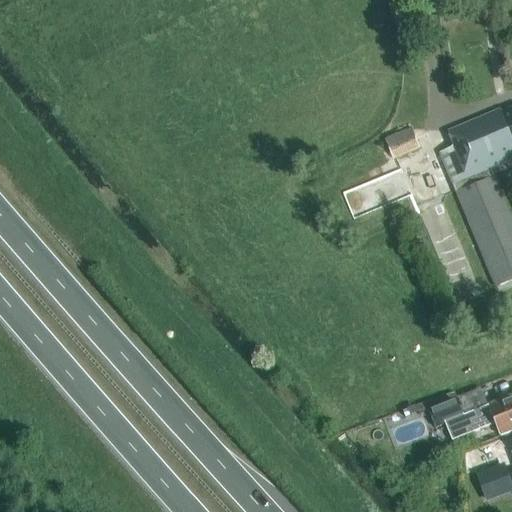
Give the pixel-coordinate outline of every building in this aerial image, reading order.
[(511,108),(501,113),(500,110),(448,132),(454,148),(440,154),(495,288),(511,281),(511,220),(491,169),(511,160),(511,108)] [(419,149),(410,129),(384,141),(393,160),(419,149)] [(511,395),(488,406),(500,438),(511,432),(511,395)] [(428,410),(429,413),(435,429),(464,418),(456,399),(428,410)] [(447,472),(461,478),(461,468),(450,463),(447,472)] [(511,490),(506,476),(482,485),(483,486),(476,488),(481,500),(487,498),(488,499),(511,490)]
